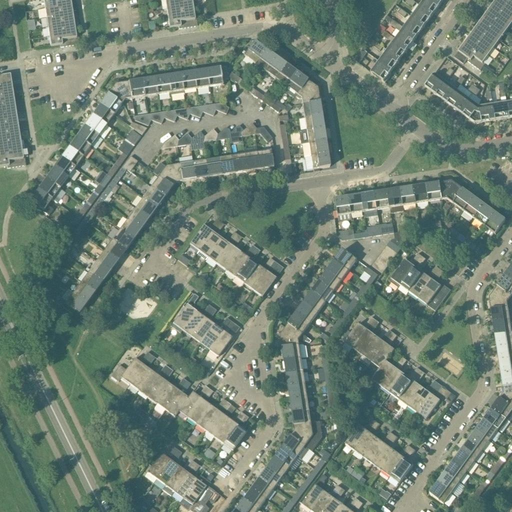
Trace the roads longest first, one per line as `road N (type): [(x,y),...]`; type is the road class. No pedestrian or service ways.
road 1 (residential): [(233,480),(271,420),(242,387),(238,367),(253,347),(251,334),(323,234),(318,182)]
road 2 (residential): [(401,511),(478,394),(473,288),(511,237)]
road 3 (residential): [(39,69),(263,28),(285,29),(325,58)]
road 4 (residential): [(191,290),(148,261),(190,203),(318,182)]
road 5 (residential): [(102,511),(10,323)]
road 6 (residential): [(393,109),(468,0)]
road 7 (residential): [(318,182),(384,171),(417,127)]
